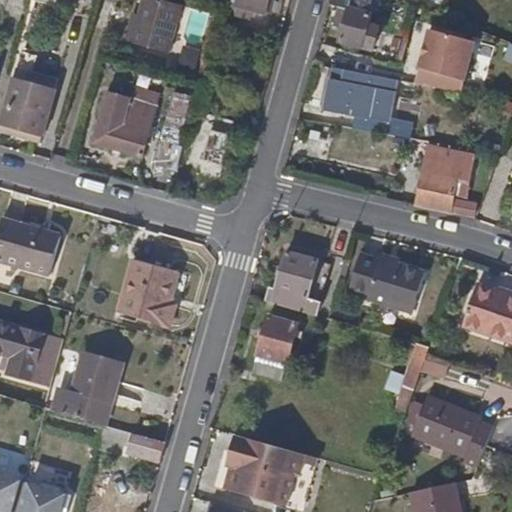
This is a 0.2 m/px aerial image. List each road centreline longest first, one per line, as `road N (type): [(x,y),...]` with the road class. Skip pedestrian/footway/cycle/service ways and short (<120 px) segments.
road 1 (residential): [(169,511),(247,235)]
road 2 (residential): [(511,252),(260,189)]
road 3 (residential): [(0,166),(247,235)]
road 4 (residential): [(260,189),(314,0)]
road 5 (unknown): [(64,184),(105,11)]
